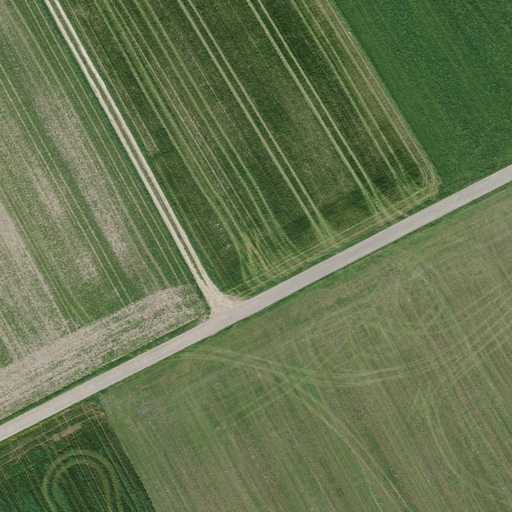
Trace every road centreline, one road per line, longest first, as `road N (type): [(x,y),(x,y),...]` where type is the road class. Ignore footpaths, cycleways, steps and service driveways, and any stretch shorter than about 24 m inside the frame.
road 1 (track): [(0,435),(511,173)]
road 2 (track): [(226,320),(50,0)]
